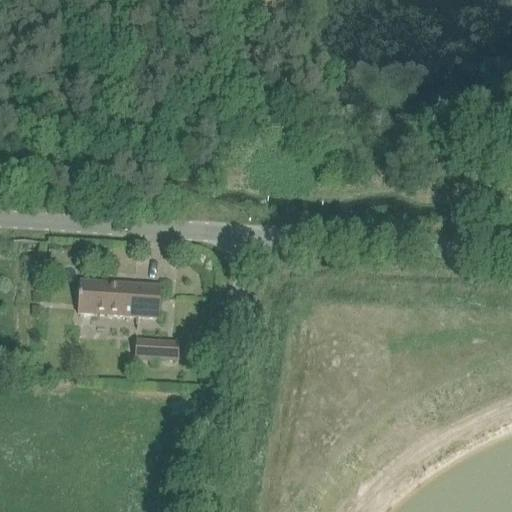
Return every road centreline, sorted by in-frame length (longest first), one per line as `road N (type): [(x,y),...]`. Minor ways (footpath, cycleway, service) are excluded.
road 1 (unclassified): [(202,511),(245,238)]
road 2 (unclassified): [(511,252),(245,238)]
road 3 (unclassified): [(245,238),(0,212)]
